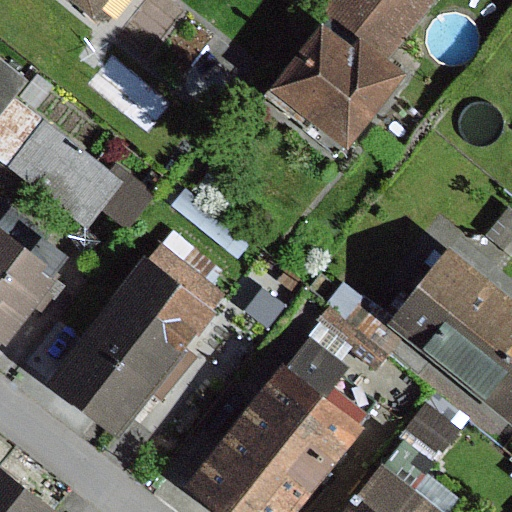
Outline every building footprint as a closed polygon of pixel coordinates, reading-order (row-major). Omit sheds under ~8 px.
[(68,0),(95,21),(111,0),(68,0)] [(410,75),(391,60),(438,0),(327,0),(324,4),(324,23),(269,91),(347,153),(410,75)] [(0,118),(15,99),(29,81),(0,58),(0,118)] [(109,171),(15,99),(0,118),(0,162),(88,231),(101,214),(129,232),(157,195),(115,164),(109,171)] [(511,258),(511,256),(511,210),(509,208),(485,237),(511,258)] [(0,226),(0,340),(6,345),(61,274),(57,272),(68,258),(41,237),(31,250),(0,226)] [(203,276),(161,245),(150,260),(191,291),(203,276)] [(511,297),(450,247),(387,325),(511,425),(511,297)] [(146,256),(47,384),(121,441),(220,313),(191,291),(150,260),(146,256)] [(283,365),(185,488),(215,511),(298,511),(364,429),(319,394),(343,364),(310,338),(287,368),(283,365)] [(463,430),(426,402),(401,436),(438,463),(463,430)] [(401,439),(344,511),(439,511),(414,492),(435,465),(401,439)] [(56,511),(0,467),(0,511),(56,511)]
